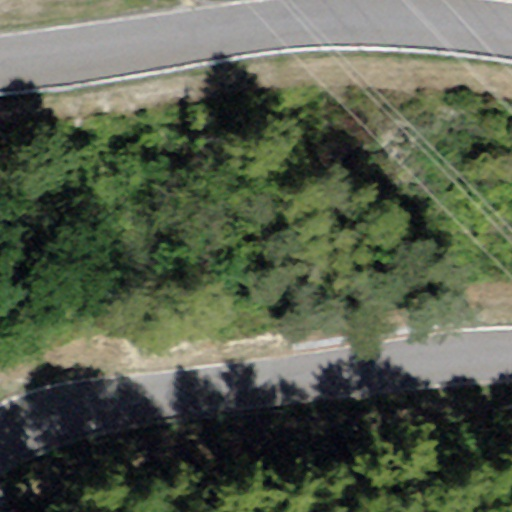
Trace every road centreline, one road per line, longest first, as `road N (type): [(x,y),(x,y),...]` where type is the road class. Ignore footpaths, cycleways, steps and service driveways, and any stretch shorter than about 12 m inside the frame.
road 1 (unclassified): [(511,355),(149,395),(59,411),(0,435)]
road 2 (unclassified): [(0,59),(333,19),(511,28)]
